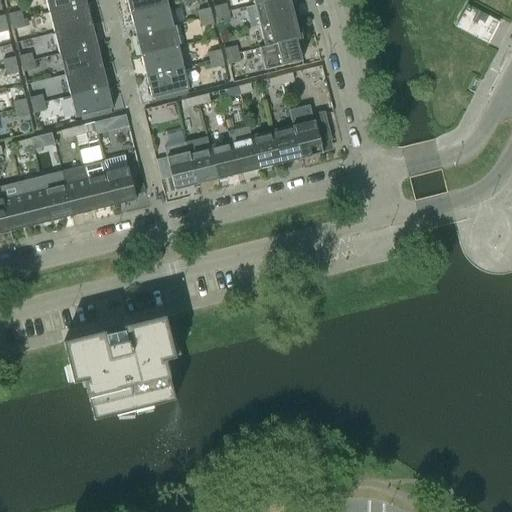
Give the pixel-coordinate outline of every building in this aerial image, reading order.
[(85,0),(45,0),(49,12),(86,3),(85,0)] [(166,0),(126,0),(130,14),(167,5),(166,0)] [(292,0),(274,0),(254,5),(259,26),(297,17),(292,0)] [(236,1),(225,4),(214,7),(216,15),(227,12),(238,9),(236,1)] [(86,3),(49,12),(54,33),(91,24),(86,3)] [(167,5),(130,14),(135,35),(173,26),(167,5)] [(467,6),(456,27),(487,43),(498,22),(467,6)] [(209,8),(197,11),(199,19),(211,16),(209,8)] [(8,14),(10,22),(22,19),(20,11),(8,14)] [(229,20),(227,12),(216,15),(218,23),(229,20)] [(211,16),(199,19),(201,27),(213,24),(211,16)] [(259,26),(264,46),(265,47),(296,39),(296,40),(302,39),(297,17),(259,26)] [(22,19),(10,22),(12,30),(24,27),(22,19)] [(91,24),(54,33),(59,54),(96,45),(91,24)] [(173,26),(135,35),(141,56),(178,46),(173,26)] [(296,39),(265,47),(264,46),(258,48),(264,71),(301,61),(296,40),(296,39)] [(96,45),(59,54),(64,75),(102,66),(96,45)] [(178,46),(141,56),(146,77),(183,67),(178,46)] [(224,49),(226,56),(238,53),(236,46),(224,49)] [(220,50),(208,53),(210,61),(221,58),(220,50)] [(19,56),(21,64),(33,61),(31,53),(19,56)] [(238,53),(226,56),(228,65),(240,62),(238,53)] [(14,57),(2,60),(4,68),(16,65),(14,57)] [(221,58),(210,61),(212,69),(223,66),(221,58)] [(33,61),(21,64),(23,72),(35,69),(33,61)] [(16,65),(4,68),(6,76),(18,73),(16,65)] [(102,66),(64,75),(70,96),(107,86),(102,66)] [(183,67),(146,77),(151,99),(189,89),(183,67)] [(292,73),(280,76),(282,84),(293,81),(292,73)] [(270,86),(282,84),(280,76),(268,79),(270,86)] [(250,83),(238,86),(240,94),(252,91),(250,83)] [(107,86),(70,96),(75,118),(81,116),(111,109),(112,108),(107,86)] [(240,94),(238,86),(217,91),(219,99),(228,97),(240,94)] [(208,94),(196,97),(198,104),(210,101),(208,94)] [(29,98),(31,106),(43,103),(41,95),(29,98)] [(186,107),(198,104),(196,97),(184,100),(186,107)] [(25,99),(13,102),(15,110),(27,107),(25,99)] [(43,103),(31,106),(33,113),(45,111),(43,103)] [(149,122),(168,117),(165,103),(145,108),(149,122)] [(30,120),(27,107),(15,110),(17,118),(21,117),(22,122),(30,120)] [(111,109),(81,116),(82,120),(112,113),(111,109)] [(312,116),(313,121),(314,120),(320,143),(331,140),(324,112),(310,115),(310,117),(312,116)] [(93,123),(95,130),(107,127),(105,120),(93,123)] [(314,120),(313,121),(292,126),(301,159),(322,153),(320,143),(314,120)] [(84,125),(72,128),(74,136),(86,133),(84,125)] [(292,126),(272,131),(279,161),(288,159),(289,162),(301,159),(292,126)] [(259,169),(250,136),(248,127),(227,132),(230,142),(237,172),(246,169),(247,172),(259,169)] [(72,128),(61,131),(63,139),(74,136),(72,128)] [(279,161),(272,131),(250,136),(259,169),(271,166),(270,163),(279,161)] [(42,135),(30,138),(32,146),(44,143),(42,135)] [(217,180),(209,147),(206,137),(185,142),(188,152),(195,182),(204,180),(205,183),(217,180)] [(21,149),(32,146),(30,138),(19,141),(21,149)] [(237,172),(230,142),(209,147),(217,180),(229,177),(228,174),(237,172)] [(195,182),(188,152),(166,158),(174,191),(187,187),(187,184),(195,182)] [(136,200),(125,156),(103,161),(106,173),(113,203),(122,200),(123,203),(136,200)] [(113,203),(106,173),(103,161),(82,166),(85,178),(93,211),(105,208),(104,205),(113,203)] [(93,211),(85,178),(82,166),(60,172),(63,183),(71,213),(80,211),(81,214),(93,211)] [(71,213),(63,183),(43,188),(51,221),(63,218),(62,215),(71,213)] [(43,188),(22,194),(26,209),(29,224),(38,221),(39,224),(51,221),(43,188)] [(29,224),(26,209),(22,194),(1,199),(3,209),(9,232),(21,229),(21,226),(29,224)] [(3,209),(1,199),(0,195),(0,234),(9,232),(3,209)] [(159,249),(150,252),(152,262),(162,259),(159,249)] [(63,342),(69,365),(76,363),(84,381),(94,420),(175,400),(165,361),(175,358),(165,317),(123,327),(124,331),(105,335),(104,332),(63,342)]
